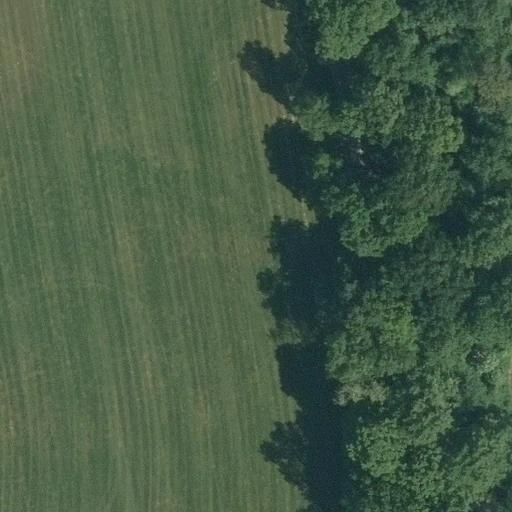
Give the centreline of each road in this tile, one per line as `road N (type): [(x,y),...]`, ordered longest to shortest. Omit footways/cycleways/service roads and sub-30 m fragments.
road 1 (unclassified): [(392,336),(331,0)]
road 2 (unclassified): [(491,511),(392,336)]
road 3 (unclassified): [(389,511),(392,336)]
